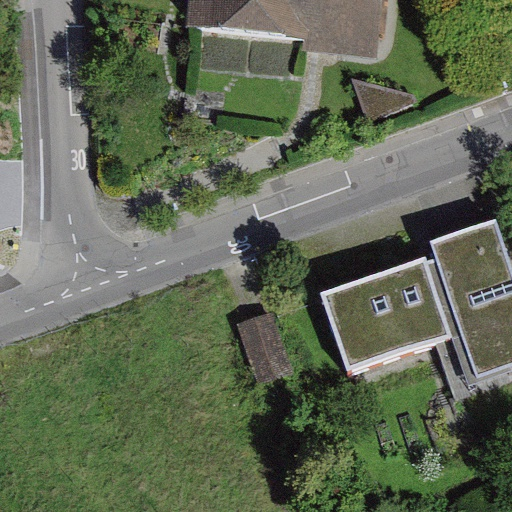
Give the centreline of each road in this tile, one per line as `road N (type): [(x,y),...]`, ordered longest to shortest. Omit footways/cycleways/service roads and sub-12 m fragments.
road 1 (residential): [(511,138),(89,290)]
road 2 (residential): [(89,290),(71,215),(55,0)]
